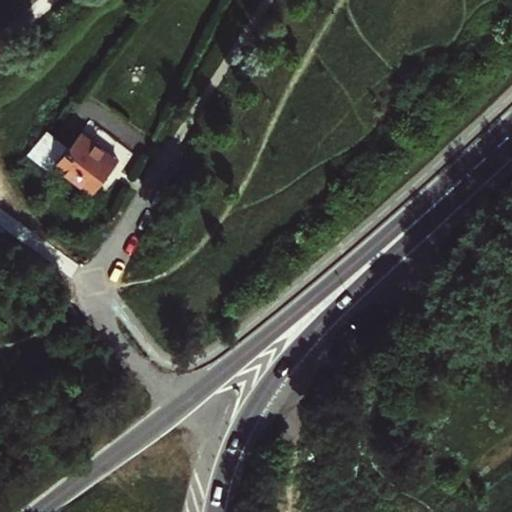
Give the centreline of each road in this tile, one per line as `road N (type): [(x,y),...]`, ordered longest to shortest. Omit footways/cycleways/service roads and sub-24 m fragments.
road 1 (primary): [(511,127),(256,345),(38,511)]
road 2 (primary): [(511,142),(305,341),(234,448),(216,511)]
